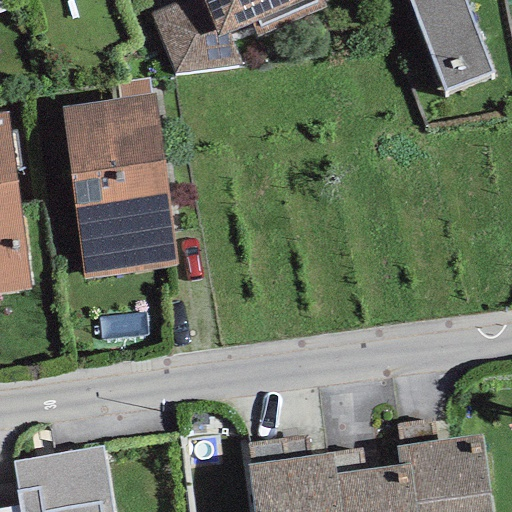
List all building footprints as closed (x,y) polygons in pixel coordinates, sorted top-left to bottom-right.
[(218,42),(200,0),(189,0),(151,16),(175,76),(242,66),(229,38),(218,42)] [(307,0),(200,0),(218,42),(229,38),(310,6),(307,0)] [(460,0),(407,0),(443,94),(489,77),(460,0)] [(82,282),(176,270),(154,101),(60,113),(82,282)] [(0,298),(28,294),(6,121),(0,121),(0,298)] [(491,511),(480,424),(244,455),(251,511),(491,511)] [(112,511),(102,448),(13,463),(20,511),(112,511)]
